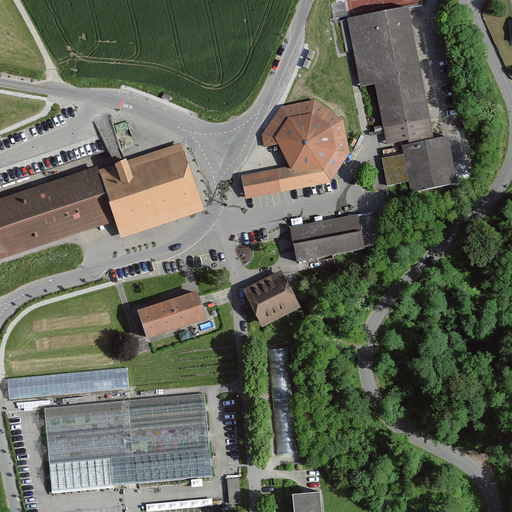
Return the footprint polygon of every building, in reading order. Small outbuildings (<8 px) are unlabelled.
[(360,88),(376,85),(384,130),(431,122),(410,9),(347,20),(360,88)] [(172,97),(164,93),(162,98),(170,101),(172,97)] [(331,184),(331,181),(349,155),(343,121),(316,103),(282,108),(260,137),(264,150),(280,147),(290,168),(241,177),(245,200),(331,184)] [(459,185),(451,138),(402,146),(404,155),(381,159),(386,186),(410,182),(412,193),(459,185)] [(100,171),(117,221),(122,238),(204,211),(182,144),(100,171)] [(100,171),(99,167),(0,200),(0,259),(117,221),(100,171)] [(313,224),(290,229),(296,262),(379,245),(373,213),(313,224)] [(285,275),(283,271),(246,289),(248,294),(265,327),(302,309),(285,275)] [(199,292),(141,310),(149,337),(208,319),(199,292)] [(297,453),(288,349),(268,351),(278,455),(297,453)] [(7,401),(127,388),(125,369),(5,382),(7,401)] [(210,478),(202,395),(43,408),(50,491),(210,478)] [(239,479),(228,480),(230,505),(241,504),(239,479)] [(324,511),(323,493),(295,495),(296,511),(324,511)]
